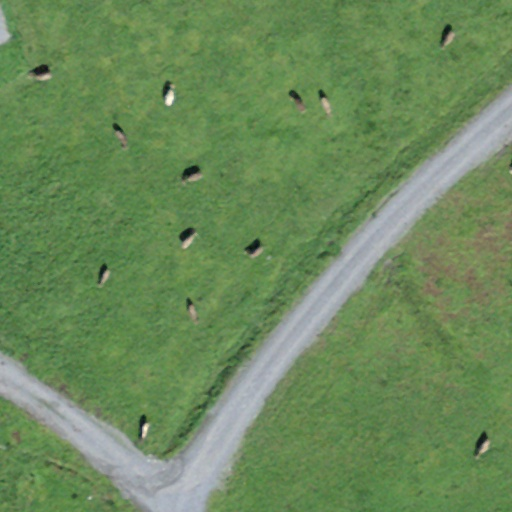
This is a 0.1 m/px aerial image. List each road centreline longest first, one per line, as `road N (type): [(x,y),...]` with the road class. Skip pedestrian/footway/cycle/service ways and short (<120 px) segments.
road 1 (track): [(511,115),(352,264),(211,450),(181,511)]
road 2 (track): [(181,511),(0,378)]
